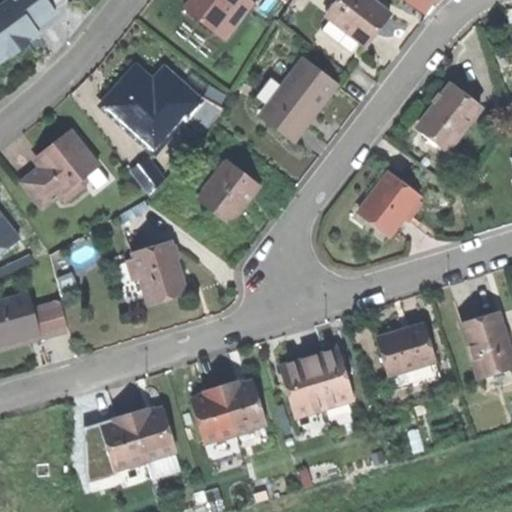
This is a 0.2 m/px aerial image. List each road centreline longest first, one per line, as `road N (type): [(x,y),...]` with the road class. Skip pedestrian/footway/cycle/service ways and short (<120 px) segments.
road 1 (residential): [(287,311),(273,261),(449,18),(480,0)]
road 2 (residential): [(0,398),(287,311)]
road 3 (residential): [(287,311),(511,245)]
road 4 (residential): [(123,0),(73,64),(0,126)]
